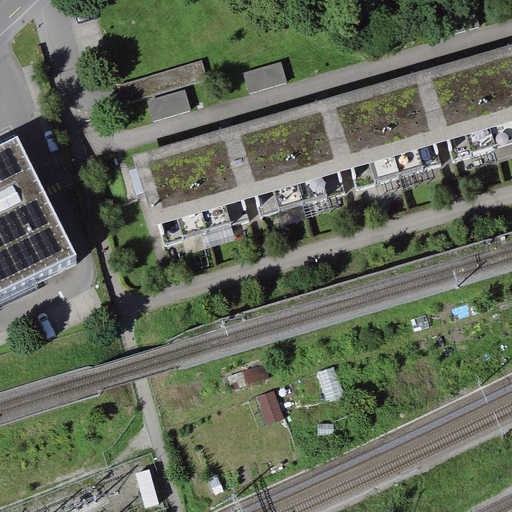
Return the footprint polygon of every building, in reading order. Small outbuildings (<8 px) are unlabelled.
[(448,18),(452,35),(479,28),(475,11),(448,18)] [(511,68),(508,54),(429,76),(450,151),(511,134),(511,68)] [(202,62),(119,85),(125,105),(208,81),(202,62)] [(281,63),(243,74),(249,95),(287,85),(281,63)] [(429,76),(411,81),(433,156),(441,154),(450,151),(429,76)] [(351,179),(433,156),(411,81),(330,104),(351,179)] [(186,91),(147,101),(153,123),(191,112),(186,91)] [(330,104),(315,108),(336,184),(344,181),(351,179),(330,104)] [(315,108),(234,131),(255,206),(336,184),(315,108)] [(234,131),(218,136),(238,211),(247,209),(255,206),(234,131)] [(157,234),(238,211),(218,136),(129,161),(150,236),(157,234)] [(18,142),(0,151),(0,301),(78,262),(18,142)] [(262,427),(286,418),(277,391),(253,399),(262,427)]
